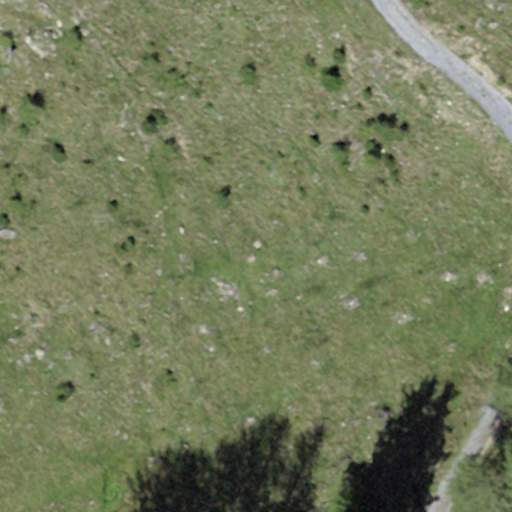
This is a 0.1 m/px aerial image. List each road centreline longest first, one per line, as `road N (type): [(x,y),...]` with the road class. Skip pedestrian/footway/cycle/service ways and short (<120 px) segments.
road 1 (track): [(511,121),(385,0)]
road 2 (track): [(428,511),(511,373)]
